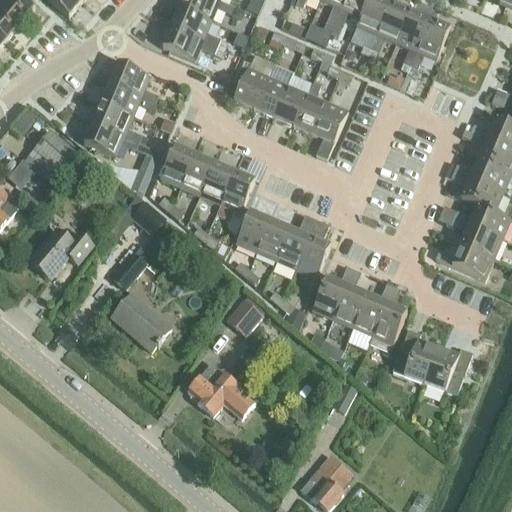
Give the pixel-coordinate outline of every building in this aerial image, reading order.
[(0,0),(0,13),(20,31),(34,14),(18,0),(0,0)] [(69,23),(83,6),(76,0),(43,0),(43,1),(69,23)] [(201,0),(186,0),(181,14),(212,28),(218,16),(231,22),(234,14),(229,12),(201,0)] [(201,0),(229,12),(233,0),(201,0)] [(252,0),(246,15),(258,21),(267,0),(252,0)] [(309,2),(321,7),(324,0),(302,0),(297,12),(303,15),(309,2)] [(335,13),(329,26),(324,38),(330,41),(348,0),(324,0),(321,7),(335,13)] [(348,0),(330,41),(338,44),(343,32),(349,20),(361,25),(371,1),(373,2),(373,0),(348,0)] [(486,0),(506,9),(509,0),(486,0)] [(370,39),(364,52),(361,58),(369,61),(392,10),(373,2),(371,1),(361,25),(357,33),(370,39)] [(392,10),(369,61),(375,64),(384,45),(397,51),(411,19),(392,10)] [(0,41),(6,47),(20,31),(0,13),(0,41)] [(181,14),(172,34),(224,57),(228,48),(207,40),(212,28),(181,14)] [(411,19),(397,51),(409,56),(403,69),(401,75),(407,78),(410,72),(411,72),(431,27),(411,19)] [(292,27),(288,36),(300,41),(304,32),(292,27)] [(431,27),(411,72),(418,76),(424,62),(437,67),(451,36),(431,27)] [(259,32),(254,43),(263,47),(268,36),(259,32)] [(172,34),(163,55),(194,68),(200,56),(201,54),(222,63),(224,57),(172,34)] [(271,45),(282,50),(286,42),(274,37),(271,45)] [(286,42),(282,50),(294,55),(297,47),(286,42)] [(322,67),(326,59),(314,54),(310,62),(322,67)] [(248,74),(234,107),(254,115),(268,83),(274,69),(264,64),(261,71),(251,67),(248,74)] [(119,70),(110,91),(156,110),(159,103),(145,97),(150,84),(119,70)] [(327,79),(338,84),(342,76),(330,71),(327,79)] [(342,76),(338,84),(350,89),(353,81),(342,76)] [(268,83),(254,115),(274,124),(288,92),(268,83)] [(412,100),(417,89),(405,84),(401,95),(412,100)] [(308,100),(294,133),(314,141),(328,109),(316,104),(321,90),(313,87),(308,100)] [(110,91),(102,110),(133,123),(138,112),(153,118),(156,110),(110,91)] [(288,92),(274,124),(294,133),(308,100),(288,92)] [(499,95),(496,103),(504,106),(511,109),(511,100),(509,99),(499,95)] [(495,102),(492,108),(501,112),(504,106),(496,103),(495,102)] [(511,131),(498,125),(497,126),(511,132),(511,133),(511,132),(511,109),(504,106),(501,112),(503,113),(511,116),(511,131)] [(328,109),(314,141),(323,145),(317,161),(327,166),(334,150),(348,118),(328,109)] [(94,130),(146,152),(149,145),(143,142),(128,136),(133,123),(102,110),(94,130)] [(28,115),(12,134),(23,144),(39,125),(28,115)] [(165,124),(161,135),(171,139),(175,129),(165,124)] [(466,136),(466,137),(511,156),(511,132),(511,133),(511,132),(497,126),(492,139),(476,132),(473,139),(466,136)] [(122,150),(159,166),(162,159),(146,152),(94,130),(85,150),(116,164),(122,150)] [(511,156),(466,137),(463,143),(470,146),(486,153),(480,167),(511,180),(511,156)] [(24,167),(52,191),(77,162),(49,138),(24,167)] [(174,152),(160,185),(181,193),(195,161),(174,152)] [(195,161),(181,193),(200,202),(214,170),(195,161)] [(457,171),(453,179),(505,201),(511,183),(511,180),(480,167),(475,179),(459,172),(457,171)] [(451,169),(448,176),(453,179),(457,171),(451,169)] [(214,170),(200,202),(220,211),(234,178),(214,170)] [(138,176),(130,197),(142,202),(152,181),(138,176)] [(448,176),(445,182),(451,185),(453,179),(448,176)] [(234,178),(220,211),(221,211),(229,215),(241,220),(255,187),(234,178)] [(453,179),(451,185),(453,186),(469,193),(463,206),(479,213),(495,219),(511,226),(511,225),(497,219),(505,201),(453,179)] [(0,236),(18,215),(0,199),(0,236)] [(153,242),(167,225),(138,201),(121,221),(130,228),(133,225),(153,242)] [(159,210),(168,218),(174,211),(165,203),(159,210)] [(168,218),(178,226),(184,220),(174,211),(168,218)] [(221,211),(216,221),(224,225),(229,215),(221,211)] [(458,218),(455,226),(504,247),(511,228),(511,226),(495,219),(479,213),(474,225),(458,218)] [(447,214),(444,221),(455,226),(458,218),(447,214)] [(236,250),(256,259),(270,227),(250,218),(236,250)] [(444,221),(441,228),(452,233),(455,226),(444,221)] [(290,235),(276,268),(296,276),(317,227),(305,222),(298,239),(290,235)] [(455,226),(452,233),(468,239),(463,253),(496,267),(504,247),(455,226)] [(270,227),(256,259),(276,268),(290,235),(270,227)] [(317,227),(296,276),(316,285),(330,253),(322,249),(329,232),(317,227)] [(199,233),(194,240),(203,248),(209,241),(199,233)] [(77,271),(94,252),(78,238),(70,247),(57,236),(29,269),(49,286),(68,263),(77,271)] [(209,241),(203,248),(213,256),(225,266),(228,257),(219,248),(218,249),(209,241)] [(441,258),(438,266),(487,286),(496,267),(463,253),(457,265),(441,258)] [(124,295),(145,270),(133,260),(112,285),(124,295)] [(235,275),(244,283),(250,276),(241,268),(235,275)] [(315,318),(335,326),(356,278),(349,275),(342,290),(329,285),(315,318)] [(244,283),(254,291),(260,284),(250,276),(244,283)] [(356,278),(335,326),(355,335),(369,302),(356,297),(363,281),(356,278)] [(369,302),(355,335),(374,343),(370,350),(372,350),(395,294),(389,291),(382,307),(369,302)] [(395,294),(372,350),(390,358),(393,351),(395,352),(409,319),(396,314),(402,297),(395,294)] [(269,304),(279,312),(285,306),(275,298),(269,304)] [(150,357),(170,334),(131,300),(111,323),(150,357)] [(245,343),(263,322),(244,305),(225,326),(245,343)] [(298,336),(300,331),(304,321),(294,314),(285,306),(279,312),(286,319),(282,323),(298,336)] [(395,379),(427,391),(441,353),(421,346),(423,341),(410,336),(395,379)] [(310,348),(319,354),(325,345),(315,339),(310,348)] [(333,352),(328,362),(338,366),(343,356),(333,352)] [(441,353),(427,391),(459,402),(475,360),(462,356),(460,360),(441,353)] [(197,410),(212,423),(223,410),(241,426),(254,411),(236,395),(238,392),(212,370),(188,398),(199,408),(197,410)] [(342,410),(327,428),(342,441),(357,423),(342,410)] [(334,461),(303,499),(317,511),(336,511),(345,502),(353,507),(374,481),(358,468),(351,476),(334,461)]
